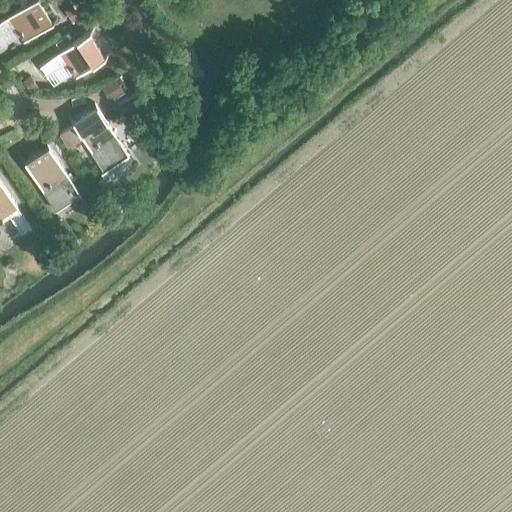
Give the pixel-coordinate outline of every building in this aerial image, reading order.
[(0,34),(13,26),(23,40),(51,22),(37,0),(30,0),(23,5),(0,20),(0,34)] [(81,16),(72,4),(64,9),(73,22),(81,16)] [(65,61),(75,76),(103,57),(87,32),(39,64),(45,74),(65,61)] [(100,87),(109,100),(122,92),(113,78),(100,87)] [(73,125),(60,134),(68,147),(82,138),(103,170),(128,154),(96,106),(71,122),(73,125)] [(23,161),(55,210),(79,194),(48,145),(23,161)] [(19,233),(30,226),(0,180),(0,221),(9,216),(19,233)]
